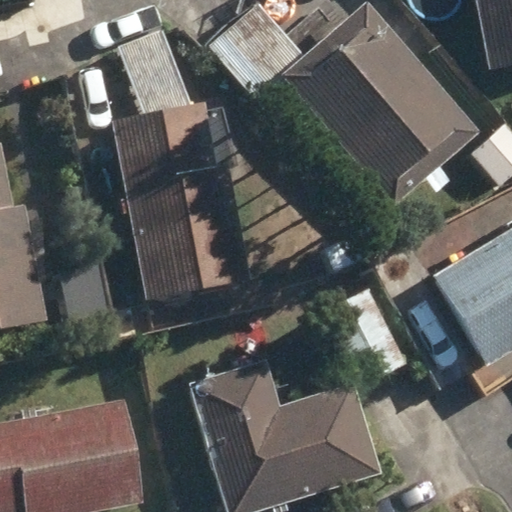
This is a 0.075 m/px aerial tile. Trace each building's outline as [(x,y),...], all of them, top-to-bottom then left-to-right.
[(287,86),(399,212),(481,139),(368,12),(346,31),(320,0),(318,0),(279,34),(257,8),(207,52),(259,110),(287,86)] [(511,0),(476,0),(492,76),(511,71),(511,0)] [(114,132),(149,307),(251,288),(230,172),(218,175),(206,114),(194,117),(164,39),(125,55),(151,125),(114,132)] [(0,152),(0,338),(50,329),(26,212),(14,214),(0,152)] [(511,239),(435,285),(488,374),(511,359),(511,239)] [(322,322),(363,395),(412,367),(370,294),(322,322)] [(193,392),(228,511),(283,511),(383,482),(354,392),(281,414),(267,368),(193,392)] [(0,435),(0,511),(122,511),(144,507),(122,409),(0,435)]
